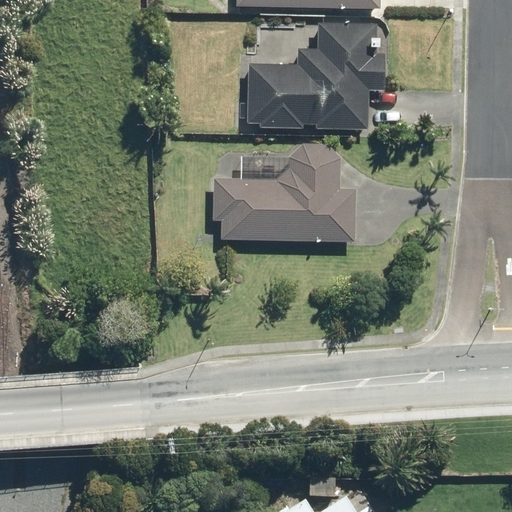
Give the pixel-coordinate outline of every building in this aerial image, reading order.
[(243,0),(243,6),(386,9),(386,0),(243,0)] [(253,125),(265,125),(265,129),(310,130),(310,125),(321,126),(321,130),(373,131),(374,91),(390,91),(391,55),(381,54),(381,46),(388,46),(388,36),(381,36),(381,27),(325,26),(324,50),(304,50),(304,67),(255,66),(253,125)] [(295,158),(295,170),(283,181),(220,180),(219,222),(227,222),(227,241),(360,243),(361,191),(346,191),(347,160),(333,146),(309,145),(295,158)] [(318,494),(339,494),(339,478),(318,478),(318,494)] [(331,511),(321,511),(313,498),(288,511),(364,511),(356,497),(331,511)]
